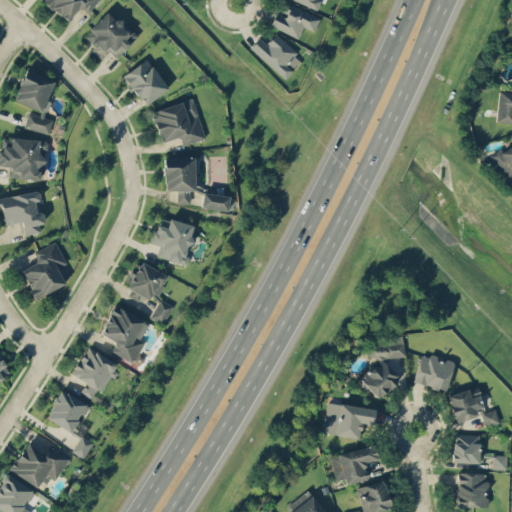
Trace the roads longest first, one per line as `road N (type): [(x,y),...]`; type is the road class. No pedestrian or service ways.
road 1 (primary): [(412,0),(258,311),(136,511)]
road 2 (primary): [(171,511),(284,326),(445,0)]
road 3 (residential): [(0,10),(110,118),(130,194),(0,413)]
road 4 (residential): [(40,350),(0,305),(18,28)]
